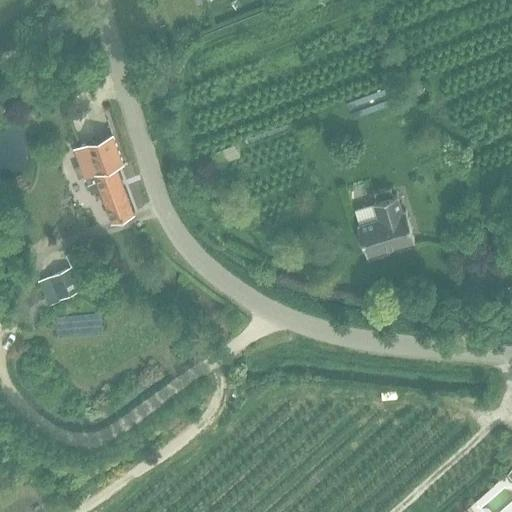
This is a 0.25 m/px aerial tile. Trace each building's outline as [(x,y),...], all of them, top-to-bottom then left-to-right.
[(112,133),(73,148),(84,177),(85,177),(90,192),(100,189),(111,220),(133,212),(115,166),(123,163),(112,133)] [(217,164),(239,155),(235,144),(213,153),(217,164)] [(441,156),(430,159),(441,204),(453,201),(441,156)] [(373,201),(377,212),(356,219),(366,253),(414,238),(404,204),(400,205),(397,194),(373,201)] [(497,259),(511,252),(511,213),(507,201),(478,213),(497,259)] [(46,296),(27,306),(32,316),(50,306),(48,302),(92,283),(83,261),(39,280),(46,296)]
